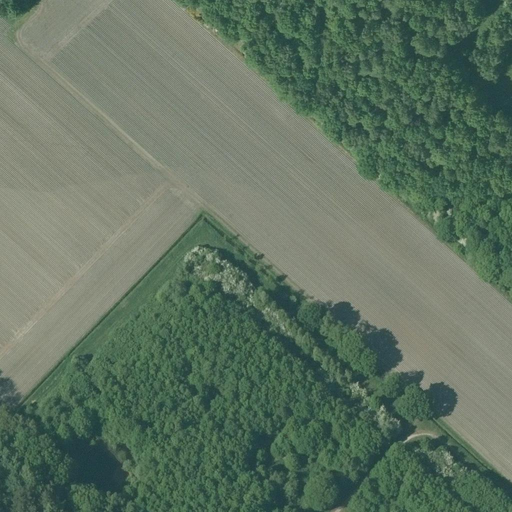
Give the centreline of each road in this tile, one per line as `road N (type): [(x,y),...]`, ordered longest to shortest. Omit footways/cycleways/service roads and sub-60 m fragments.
road 1 (track): [(425,434),(225,254),(199,243),(16,419)]
road 2 (track): [(511,110),(450,53),(489,0)]
road 3 (track): [(336,511),(398,444),(425,434)]
